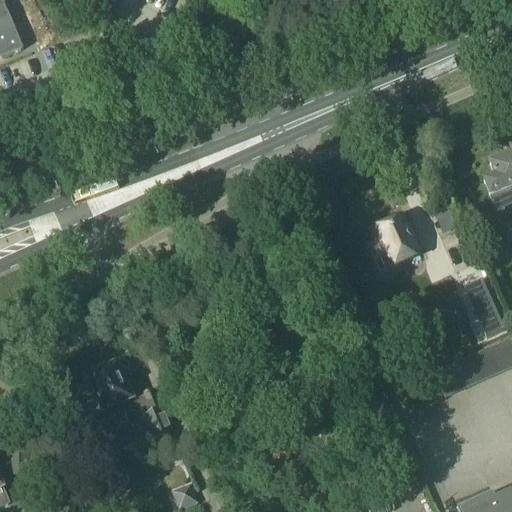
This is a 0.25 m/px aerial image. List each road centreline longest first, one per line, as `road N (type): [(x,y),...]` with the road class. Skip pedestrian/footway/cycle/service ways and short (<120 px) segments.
road 1 (primary): [(0,267),(369,94)]
road 2 (primary): [(369,94),(0,224)]
road 3 (primary): [(369,94),(511,32)]
